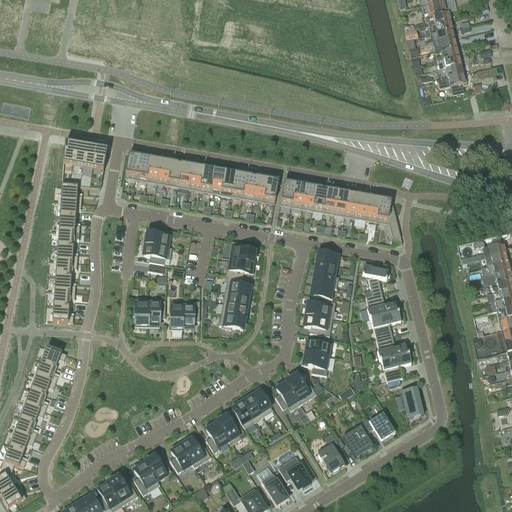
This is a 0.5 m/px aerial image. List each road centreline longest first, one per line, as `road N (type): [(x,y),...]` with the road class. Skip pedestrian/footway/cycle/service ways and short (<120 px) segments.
road 1 (residential): [(53,501),(283,358),(303,243)]
road 2 (residential): [(305,511),(440,423),(403,263)]
road 3 (residential): [(111,204),(97,216),(82,375),(44,471),(53,501)]
road 4 (residential): [(119,143),(358,182),(364,151)]
road 5 (tertiary): [(511,146),(315,134)]
road 6 (residential): [(303,243),(134,213)]
road 7 (tertiary): [(364,151),(511,200)]
road 8 (tertiary): [(315,134),(197,112)]
